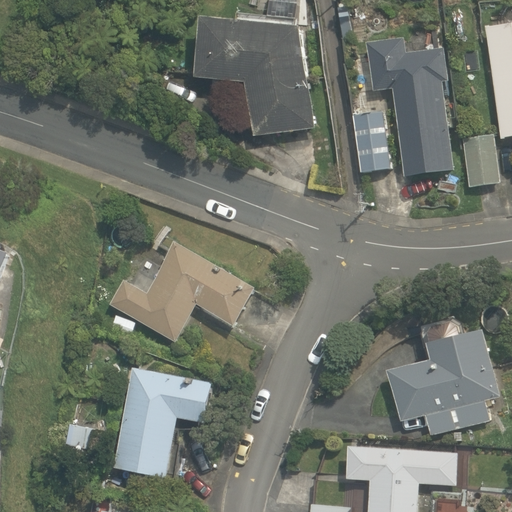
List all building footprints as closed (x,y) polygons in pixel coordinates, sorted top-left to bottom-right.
[(303,25),(204,16),(198,77),(249,82),(257,137),(319,128),(303,25)] [(511,137),(511,23),(488,27),(504,139),(511,137)] [(375,92),(395,89),(403,148),(453,141),(445,82),(451,81),(446,47),(409,52),(407,37),(368,43),(375,92)] [(363,172),(395,168),(386,111),(356,115),(363,172)] [(471,187),(503,183),(497,136),(465,140),(471,187)] [(149,293),(127,280),(113,305),(178,343),(199,304),(237,326),(260,287),(178,242),(149,293)] [(0,277),(10,253),(0,248),(0,277)] [(487,329),(465,334),(463,326),(454,320),(435,326),(432,332),(434,342),(431,343),(435,360),(390,370),(404,422),(427,415),(434,436),(493,421),(487,401),(504,398),(487,329)] [(209,422),(217,383),(136,368),(117,468),(170,478),(182,418),(209,422)] [(97,425),(74,421),(69,448),(93,452),(97,425)] [(458,486),(460,452),(352,446),(350,479),(372,481),(370,511),(420,511),(422,484),(458,486)]
